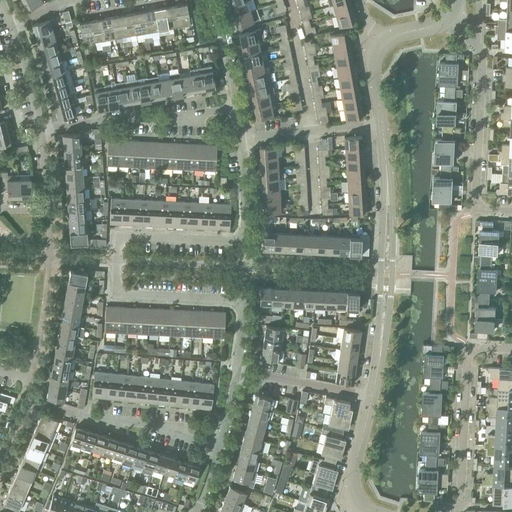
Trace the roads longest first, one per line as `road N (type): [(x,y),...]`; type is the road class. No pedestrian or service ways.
road 1 (residential): [(244,240),(125,236),(116,261),(122,294),(242,302)]
road 2 (tertiary): [(371,399),(387,276),(381,126)]
road 3 (residential): [(49,209),(29,84),(0,0)]
road 4 (residential): [(219,447),(23,396)]
road 5 (residential): [(456,505),(469,351),(511,350)]
road 6 (residential): [(480,51),(475,209),(511,210)]
road 7 (residential): [(240,137),(381,126)]
road 8 (residential): [(240,137),(210,0)]
road 9 (residential): [(371,399),(238,371)]
